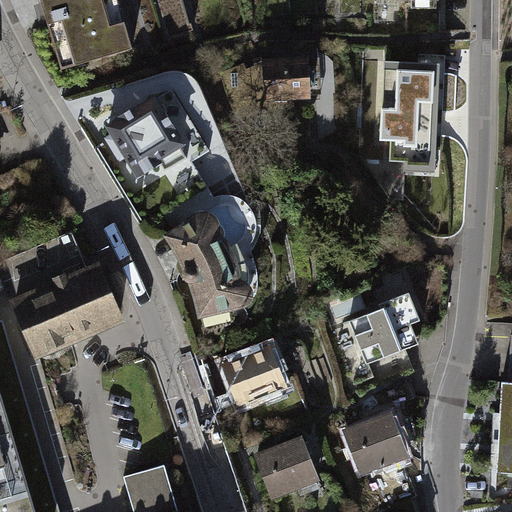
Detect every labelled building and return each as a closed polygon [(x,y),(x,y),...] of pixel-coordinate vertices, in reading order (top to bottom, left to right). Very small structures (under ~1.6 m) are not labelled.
[(118,0),(40,0),(61,69),(133,48),(118,0)] [(405,0),(406,34),(440,33),(440,2),(442,0),(405,0)] [(307,59),(264,61),(266,99),(308,97),(307,59)] [(434,68),(384,66),(381,139),(390,139),(390,161),(430,163),(431,122),(429,122),(429,103),(432,103),(434,68)] [(158,104),(160,104),(163,104),(167,111),(167,115),(165,116),(182,143),(180,145),(188,158),(189,157),(192,162),(210,151),(172,89),(155,99),(158,104)] [(120,120),(109,127),(113,134),(106,138),(119,161),(127,156),(138,175),(159,163),(164,172),(188,158),(180,145),(182,143),(165,116),(167,115),(167,111),(163,104),(160,104),(158,104),(155,99),(137,109),(137,108),(119,118),(120,120)] [(191,221),(167,236),(175,247),(181,258),(186,269),(185,270),(184,272),(184,274),(184,276),(185,278),(186,279),(188,281),(190,281),(191,282),(194,288),(196,297),(199,307),(200,315),(205,326),(206,328),(207,329),(208,329),(210,330),(211,330),(227,323),(231,322),(232,321),(233,319),(233,317),(233,315),(230,308),(242,305),(245,303),(247,302),(249,300),(250,298),(250,295),(250,291),(248,288),(246,285),(243,283),(239,283),(237,283),(237,273),(235,265),(232,256),(227,246),(221,237),(216,232),(216,230),(217,227),(216,223),(214,219),(212,216),(209,215),(208,215),(205,214),(202,214),(199,214),(196,216),(193,218),(191,221)] [(70,231),(0,261),(0,266),(37,353),(120,318),(97,267),(87,271),(70,231)] [(381,308),(349,321),(366,364),(419,343),(411,323),(420,320),(409,292),(379,304),(381,308)] [(0,511),(56,511),(1,323),(0,323),(0,511)] [(269,347),(224,365),(240,403),(264,393),(268,404),(287,396),(283,386),(284,385),(269,347)] [(511,382),(508,382),(502,382),(500,418),(498,448),(497,467),(497,472),(511,473),(511,472),(511,382)] [(391,414),(346,432),(361,470),(406,453),(391,414)] [(302,439),(257,457),(272,495),(317,477),(302,439)] [(178,511),(164,464),(124,476),(133,511),(178,511)]
